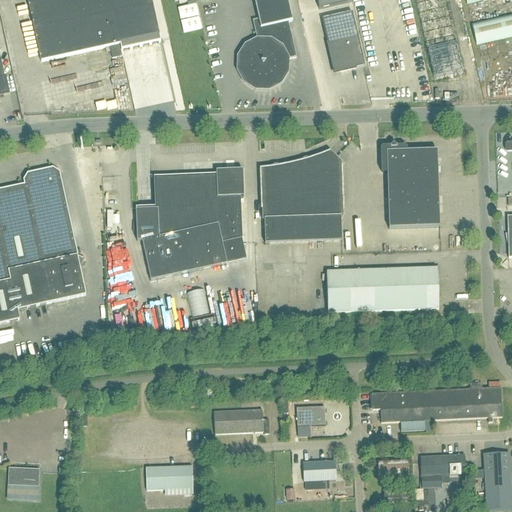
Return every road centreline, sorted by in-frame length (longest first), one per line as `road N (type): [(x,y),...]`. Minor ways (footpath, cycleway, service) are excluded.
road 1 (unclassified): [(0,137),(75,126),(481,112)]
road 2 (unknown): [(253,267),(136,280),(123,124)]
road 3 (unclassified): [(481,112),(494,354)]
road 4 (unclassified): [(356,444),(511,438)]
road 5 (unknown): [(253,267),(244,120)]
road 6 (unclassified): [(210,451),(356,444)]
road 7 (unknown): [(360,256),(359,116)]
road 8 (unknown): [(485,250),(360,256)]
